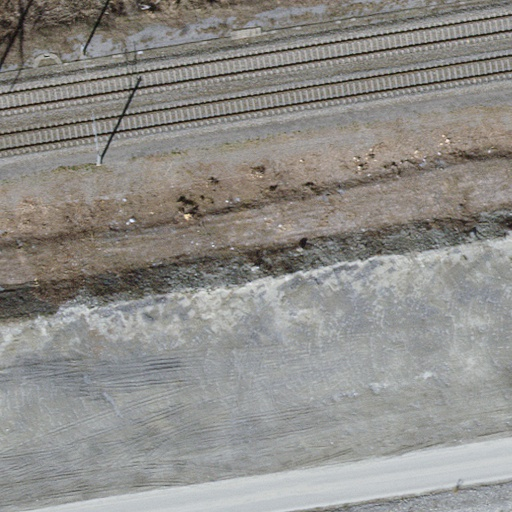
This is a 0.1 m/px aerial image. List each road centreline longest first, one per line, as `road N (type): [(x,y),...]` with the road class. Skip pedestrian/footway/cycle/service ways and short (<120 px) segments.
road 1 (motorway): [(511,302),(0,374)]
road 2 (motorway): [(49,511),(511,443)]
